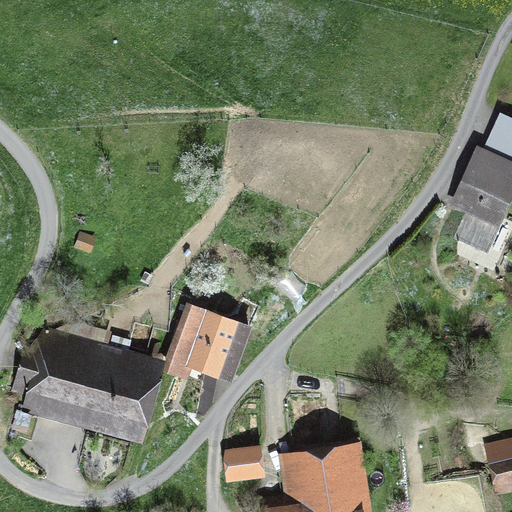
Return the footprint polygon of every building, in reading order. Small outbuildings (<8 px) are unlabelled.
[(511,163),(482,150),(458,203),(467,208),(455,236),(481,248),(511,181),(511,163)] [(168,372),(183,377),(189,360),(221,371),(236,328),(190,312),(168,372)] [(65,335),(43,329),(24,351),(15,382),(32,387),(28,400),(130,428),(146,368),(63,345),(65,335)] [(355,511),(345,443),(293,450),(299,493),(261,498),(262,511),(355,511)] [(228,452),(231,476),(260,472),(257,448),(228,452)] [(511,456),(490,463),(495,483),(511,478),(511,456)]
